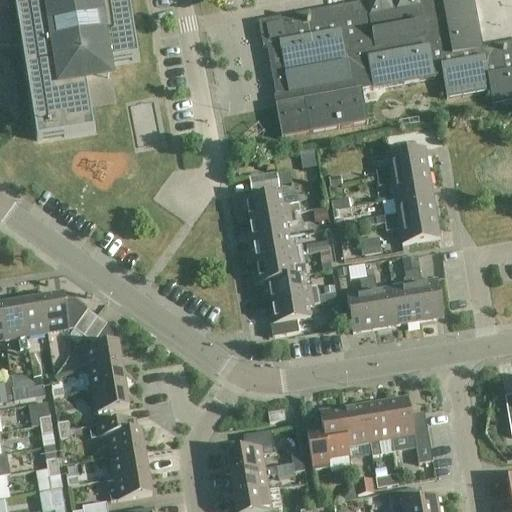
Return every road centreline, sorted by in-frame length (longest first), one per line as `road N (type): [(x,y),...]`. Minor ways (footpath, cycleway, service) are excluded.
road 1 (unclassified): [(239,375),(0,207)]
road 2 (unclassified): [(451,353),(277,382),(239,375)]
road 3 (unclassified): [(190,202),(206,182),(211,153),(182,0)]
road 4 (residential): [(451,353),(478,511)]
